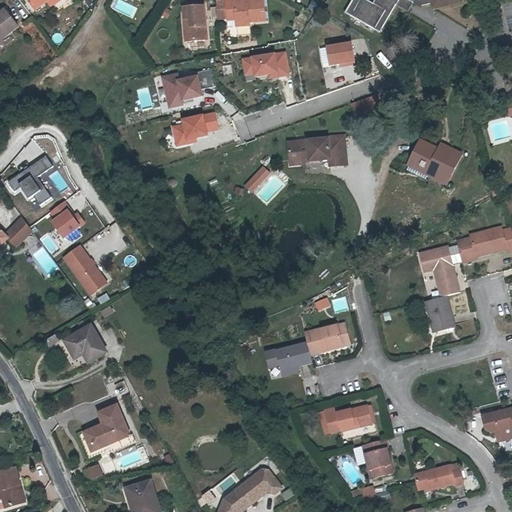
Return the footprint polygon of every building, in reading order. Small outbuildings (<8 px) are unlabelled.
[(49,0),(51,3),(55,0),(30,0),(38,9),(49,0)] [(236,20),(237,27),(251,26),(250,22),(266,21),(264,0),(250,0),(251,4),(242,4),(241,0),(226,0),(216,1),(217,18),(227,17),(228,19),(236,20)] [(380,34),(396,6),(399,0),(405,0),(412,3),(421,9),(432,7),(433,11),(463,4),(461,0),(375,0),(374,4),(366,0),(353,0),(347,15),(380,34)] [(407,13),(412,3),(405,0),(399,0),(396,6),(407,13)] [(188,29),(189,44),(207,43),(205,7),(183,8),(183,23),(190,23),(190,29),(188,29)] [(0,36),(2,38),(8,33),(18,26),(6,9),(0,13),(0,36)] [(228,28),(237,27),(236,20),(228,19),(228,28)] [(0,43),(10,36),(8,33),(2,38),(0,36),(0,43)] [(53,41),(62,44),(65,36),(56,33),(53,41)] [(353,43),(326,48),(330,67),(340,65),(340,68),(357,65),(353,43)] [(287,51),(243,58),(246,77),(253,75),(254,79),(268,77),(269,80),(291,76),(287,51)] [(178,74),(162,77),(169,110),(185,107),(184,102),(203,98),(201,90),(215,87),(211,70),(199,73),(199,77),(180,81),(178,74)] [(183,125),(172,127),(176,148),(198,143),(198,139),(209,137),(208,133),(220,131),(216,113),(182,120),(183,125)] [(289,142),(289,158),(303,157),(303,162),(304,162),(329,160),(329,167),(346,166),(344,138),(328,139),(328,140),(289,142)] [(439,154),(421,145),(412,163),(426,170),(424,174),(447,185),(460,158),(450,153),(448,158),(439,154)] [(439,154),(448,158),(450,153),(441,149),(439,154)] [(54,167),(47,157),(9,182),(15,192),(22,188),(30,200),(34,198),(40,206),(51,198),(38,178),(54,167)] [(426,170),(412,163),(408,172),(422,179),(424,174),(426,170)] [(251,193),(270,172),(261,165),(243,185),(251,193)] [(52,177),(60,188),(67,183),(59,172),(52,177)] [(75,214),(66,202),(48,214),(65,239),(86,224),(78,212),(75,214)] [(33,232),(21,216),(3,234),(8,240),(17,248),(33,232)] [(461,243),(466,264),(476,261),(475,259),(501,250),(502,254),(511,250),(508,235),(507,230),(497,233),(496,229),(469,237),(470,240),(461,243)] [(462,265),(466,264),(461,243),(456,245),(457,246),(457,247),(461,261),(461,263),(462,265)] [(81,245),(63,259),(90,297),(108,283),(81,245)] [(451,266),(461,263),(461,261),(457,247),(457,246),(447,248),(419,254),(423,273),(433,271),(439,299),(446,298),(458,295),(451,266)] [(49,276),(59,268),(44,247),(33,254),(49,276)] [(327,296),(313,302),(317,311),(331,305),(327,296)] [(332,301),(335,311),(348,307),(345,297),(332,301)] [(453,331),(446,298),(439,299),(424,303),(427,321),(431,320),(435,335),(453,331)] [(103,317),(113,312),(109,305),(99,311),(103,317)] [(66,341),(74,356),(83,351),(89,361),(105,352),(91,327),(66,341)] [(303,335),(306,347),(308,355),(342,348),(342,347),(338,328),(337,327),(303,335)] [(344,327),(338,328),(342,347),(348,345),(344,327)] [(50,348),(59,342),(53,333),(44,340),(50,348)] [(274,353),(278,372),(299,368),(311,366),(308,355),(306,347),(274,353)] [(75,366),(84,362),(81,356),(72,360),(75,366)] [(301,376),(299,368),(278,372),(275,372),(277,381),(301,376)] [(377,404),(371,405),(375,423),(382,422),(377,404)] [(324,411),(328,430),(345,427),(346,430),(375,423),(371,405),(341,412),(340,407),(324,411)] [(117,407),(98,415),(103,426),(85,433),(93,451),(129,436),(117,407)] [(511,410),(489,415),(494,434),(510,430),(511,434),(511,410)] [(321,432),(328,430),(324,411),(317,413),(321,432)] [(371,480),(390,476),(383,443),(363,448),(371,480)] [(104,479),(111,475),(107,466),(99,470),(104,479)] [(427,489),(428,494),(452,489),(453,492),(463,490),(458,473),(448,475),(446,467),(411,476),(414,487),(415,491),(427,489)] [(0,500),(4,499),(7,509),(18,506),(13,487),(19,485),(15,468),(0,472),(0,500)] [(269,470),(262,469),(223,498),(218,511),(242,511),(266,495),(275,496),(283,489),(269,470)] [(139,505),(140,511),(160,511),(150,480),(126,488),(132,507),(139,505)] [(24,504),(19,485),(13,487),(18,506),(24,504)] [(284,500),(294,494),(289,487),(280,494),(284,500)]
